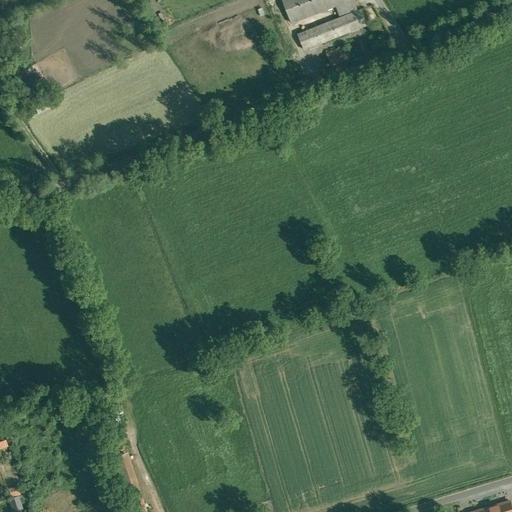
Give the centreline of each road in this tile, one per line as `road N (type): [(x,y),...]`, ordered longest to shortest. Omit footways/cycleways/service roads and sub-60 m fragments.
road 1 (residential): [(410,50),(0,212)]
road 2 (unclassified): [(395,511),(511,476)]
